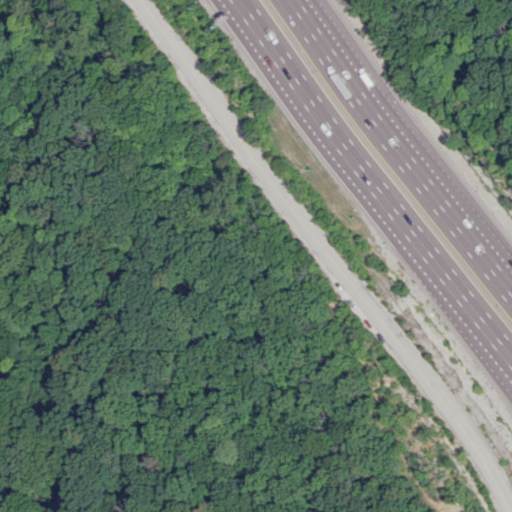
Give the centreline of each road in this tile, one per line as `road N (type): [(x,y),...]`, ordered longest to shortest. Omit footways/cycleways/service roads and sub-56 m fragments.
road 1 (residential): [(148,0),(421,379),(499,511)]
road 2 (motorway): [(243,0),(491,346)]
road 3 (motorway): [(511,309),(290,0)]
